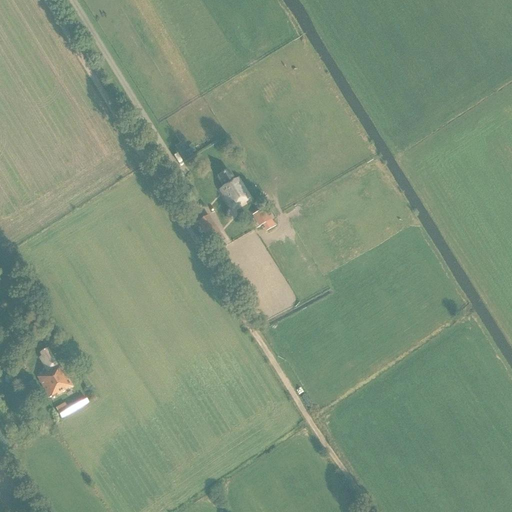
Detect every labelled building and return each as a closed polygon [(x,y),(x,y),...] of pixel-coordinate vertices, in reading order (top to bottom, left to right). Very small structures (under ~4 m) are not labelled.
[(180,156),(187,152),(181,143),(175,147),(180,156)] [(232,211),(249,200),(252,198),(239,179),(236,180),(228,169),(217,176),(224,187),(218,190),(232,211)] [(269,216),(264,208),(253,215),(260,227),(262,225),(266,232),(275,227),(269,216)] [(224,240),(217,229),(209,215),(198,222),(213,247),(224,240)] [(57,393),(57,395),(72,386),(60,365),(58,366),(48,349),(40,353),(41,356),(39,358),(47,372),(38,378),(49,398),(57,393)] [(32,380),(26,384),(25,385),(32,397),(39,392),(32,380)] [(72,404),(67,407),(65,403),(56,408),(61,418),(76,410),(72,404)] [(63,420),(67,428),(81,420),(76,412),(63,420)]
